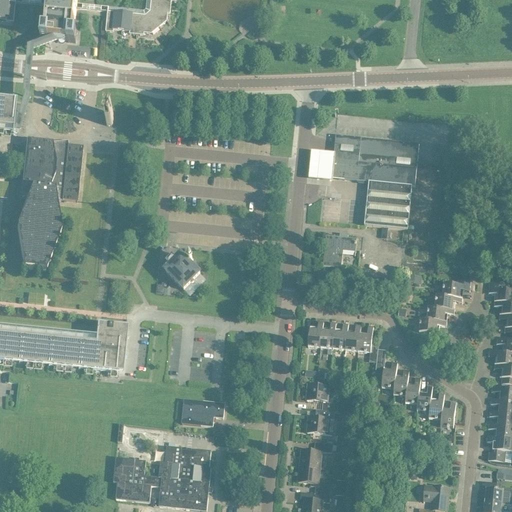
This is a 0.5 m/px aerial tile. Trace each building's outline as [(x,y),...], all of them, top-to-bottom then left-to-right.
[(0,0),(0,18),(6,19),(6,22),(13,23),(15,2),(48,6),(48,1),(36,0),(0,0)] [(48,0),(48,1),(48,6),(45,29),(42,28),(40,40),(48,40),(49,39),(56,40),(29,50),(27,70),(24,97),(14,130),(12,129),(12,135),(17,135),(29,98),(32,70),(34,53),(58,45),(58,44),(60,44),(62,44),(63,44),(65,43),(66,42),(66,41),(67,41),(67,42),(75,43),(76,32),(72,32),(75,8),(75,4),(75,0),(48,0)] [(146,0),(145,9),(143,11),(75,4),(75,8),(107,12),(105,32),(113,33),(113,30),(129,32),(129,34),(143,36),(144,33),(151,34),(167,21),(167,14),(170,14),(171,0),(170,0),(146,0)] [(88,20),(86,27),(97,30),(98,22),(88,20)] [(0,361),(3,361),(18,363),(33,364),(48,366),(64,368),(121,373),(123,351),(124,340),(125,329),(99,326),(97,345),(0,334),(0,128),(12,129),(15,103),(14,103),(0,101),(0,361)] [(106,126),(111,126),(112,126),(112,123),(112,122),(113,120),(113,117),(113,116),(113,114),(112,114),(112,113),(108,112),(107,113),(106,115),(106,117),(105,119),(106,122),(105,123),(106,125),(106,126)] [(368,181),(364,227),(407,231),(411,188),(415,188),(419,144),(350,137),(335,136),(334,154),(331,179),(356,182),(356,180),(368,181)] [(24,269),(46,271),(61,232),(56,200),(77,202),(83,147),(67,145),(67,146),(54,145),(52,143),(26,140),(20,196),(28,197),(17,227),(24,269)] [(334,154),(310,152),(308,179),(331,181),(331,179),(334,154)] [(325,237),(322,267),(341,269),(342,252),(355,253),(356,240),(325,237)] [(179,259),(165,273),(184,291),(200,275),(189,264),(190,264),(191,263),(192,263),(192,262),(192,261),(192,260),(191,260),(191,259),(190,259),(189,259),(188,259),(188,260),(187,260),(187,261),(187,262),(184,259),(181,262),(179,259)] [(318,273),(317,287),(331,288),(332,275),(318,273)] [(406,284),(414,285),(414,277),(407,276),(406,284)] [(441,297),(460,299),(461,291),(469,292),(470,281),(457,280),(457,286),(442,284),(441,297)] [(155,294),(163,295),(164,290),(165,290),(167,289),(168,286),(166,284),(163,283),(161,285),(161,286),(156,286),(155,294)] [(496,302),(511,304),(511,291),(509,291),(510,285),(489,283),(488,294),(497,295),(496,302)] [(434,309),(452,311),(453,303),(462,304),(462,299),(460,299),(441,297),(435,296),(434,309)] [(511,304),(496,302),(494,302),(494,307),(502,308),(502,315),(502,316),(511,316),(511,304)] [(444,323),(444,322),(445,315),(454,316),(455,311),(452,311),(434,309),(427,308),(426,320),(426,321),(444,323)] [(406,310),(399,309),(398,317),(405,318),(406,310)] [(511,316),(502,316),(502,315),(499,315),(499,320),(507,321),(507,328),(507,329),(511,329),(511,316)] [(426,321),(426,320),(420,320),(419,333),(438,335),(439,327),(446,328),(446,322),(444,322),(444,323),(426,321)] [(310,328),(307,348),(320,349),(322,331),(323,323),(318,322),(317,329),(310,328)] [(329,332),(322,331),(320,349),(333,351),(334,333),(335,333),(335,324),(330,323),(329,332)] [(342,333),(335,333),(334,333),(333,351),(345,352),(347,334),(348,325),(343,325),(342,333)] [(355,335),(347,334),(345,352),(358,353),(359,335),(360,335),(360,326),(356,326),(355,335)] [(367,336),(360,335),(359,335),(358,353),(370,354),(373,328),(368,327),(367,336)] [(511,341),(497,340),(496,345),(505,346),(504,353),(511,354),(511,341)] [(511,354),(504,353),(489,351),(488,356),(497,358),(496,365),(497,365),(511,367),(511,354)] [(394,390),(396,379),(397,364),(392,363),(391,370),(383,369),(384,353),(377,352),(375,377),(383,378),(382,389),(394,390)] [(511,367),(497,365),(496,365),(494,364),(494,370),(500,371),(500,379),(502,379),(501,385),(511,385),(511,367)] [(393,397),(406,398),(407,387),(409,372),(404,371),(403,380),(396,379),(394,390),(393,397)] [(205,387),(216,387),(217,373),(205,372),(205,387)] [(405,405),(418,406),(419,394),(421,379),(415,379),(415,387),(407,387),(406,398),(405,405)] [(323,403),(322,412),(334,413),(335,404),(327,404),(329,388),(308,386),(306,402),(323,403)] [(417,413),(429,414),(430,402),(431,402),(432,387),(427,386),(426,395),(419,394),(418,406),(417,413)] [(499,401),(511,402),(511,389),(492,388),(492,393),(500,394),(500,401),(499,401)] [(428,420),(441,422),(442,410),(444,395),(439,394),(438,403),(431,402),(430,402),(429,414),(428,420)] [(498,414),(511,415),(511,402),(499,401),(500,401),(491,400),(490,405),(499,406),(498,413),(498,414)] [(223,420),(225,405),(203,402),(203,403),(184,401),(181,425),(200,427),(213,428),(214,419),(223,420)] [(440,428),(453,430),(456,403),(451,402),(450,411),(442,410),(441,422),(440,428)] [(309,418),(307,434),(327,436),(329,421),(333,421),(334,413),(322,412),(321,420),(309,418)] [(497,426),(511,428),(511,415),(498,414),(498,413),(490,413),(489,418),(498,419),(497,426)] [(496,431),(496,439),(511,440),(511,428),(497,426),(488,425),(488,430),(496,431)] [(496,439),(487,438),(486,443),(493,444),(492,454),(486,454),(486,462),(503,463),(504,453),(511,453),(511,440),(496,439)] [(299,468),(319,470),(321,454),(331,454),(332,445),(314,443),(314,452),(301,451),(299,468)] [(146,462),(116,459),(113,484),(117,484),(115,501),(149,504),(151,488),(160,489),(159,500),(154,499),(153,507),(186,511),(186,506),(190,506),(190,511),(199,511),(206,511),(208,493),(211,494),(212,489),(209,488),(211,469),(209,469),(211,452),(196,451),(196,452),(181,451),(181,449),(166,448),(165,464),(160,464),(159,478),(144,477),(146,462)] [(314,495),(329,496),(330,486),(318,485),(319,470),(299,468),(298,483),(310,484),(310,487),(315,488),(314,495)] [(511,471),(497,470),(496,480),(511,481),(511,471)] [(337,481),(335,496),(343,497),(345,482),(337,481)] [(485,503),(501,505),(503,492),(496,491),(496,484),(482,483),(481,497),(485,498),(485,503)] [(418,511),(446,511),(448,489),(424,486),(422,503),(431,504),(430,511),(419,510),(418,511)] [(57,511),(57,506),(73,506),(73,488),(43,487),(43,506),(27,506),(26,511),(57,511)] [(329,496),(314,495),(314,501),(304,501),(303,511),(321,511),(321,509),(328,509),(329,496)] [(480,508),(479,511),(500,511),(501,505),(485,503),(484,509),(480,508)]
